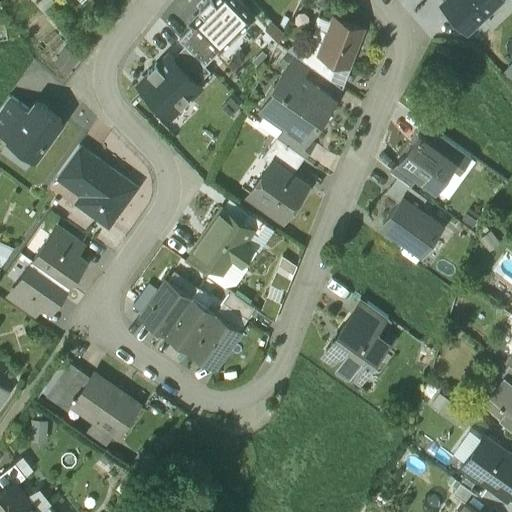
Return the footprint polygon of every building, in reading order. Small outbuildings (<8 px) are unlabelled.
[(235,0),(207,0),(199,9),(201,12),(190,22),(193,25),(218,51),(253,17),(235,0)] [(498,0),(445,0),(443,3),(468,29),(481,16),(498,0)] [(511,0),(498,0),(481,16),(492,28),(511,9),(511,0)] [(320,53),(319,54),(337,61),(347,65),(362,28),(334,17),(328,32),(320,53)] [(218,51),(193,25),(179,39),(185,45),(204,65),(218,51)] [(315,28),(307,48),(320,53),(328,32),(316,27),(315,28)] [(65,40),(53,61),(75,73),(87,52),(65,40)] [(172,58),(197,83),(210,70),(204,65),(185,45),(172,58)] [(307,48),(306,48),(302,60),(310,65),(330,80),(337,61),(319,54),(320,53),(307,48)] [(302,60),(288,51),(280,63),(286,68),(287,67),(301,77),(310,65),(302,60)] [(138,84),(171,116),(200,87),(197,83),(172,58),(168,54),(158,65),(156,63),(147,71),(149,73),(138,84)] [(301,77),(287,67),(286,68),(258,108),(285,126),(306,141),(306,140),(334,100),(301,77)] [(9,95),(0,107),(0,132),(9,139),(30,110),(30,109),(9,95)] [(30,110),(9,139),(34,157),(61,120),(47,109),(47,107),(41,103),(39,104),(35,101),(30,109),(30,110)] [(306,141),(285,126),(277,138),(304,157),(313,144),(306,140),(306,141)] [(434,145),(418,134),(398,161),(418,175),(435,188),(453,163),(455,160),(434,145)] [(471,155),(441,134),(434,145),(455,160),(453,163),(461,169),(471,155)] [(277,138),(276,137),(262,157),(271,163),(272,161),(291,175),(304,157),(277,138)] [(78,145),(56,176),(72,187),(94,156),(78,145)] [(110,168),(107,168),(101,164),(101,161),(94,156),(72,187),(82,194),(77,202),(108,224),(136,186),(110,168)] [(271,163),(249,194),(283,218),(306,185),(291,175),(272,161),(271,163)] [(418,175),(398,161),(391,172),(398,177),(410,186),(418,175)] [(410,186),(398,177),(386,193),(399,202),(403,198),(418,209),(426,198),(410,186)] [(399,202),(384,224),(422,251),(441,225),(418,209),(403,198),(399,202)] [(222,206),(192,248),(214,264),(223,270),(233,257),(241,262),(252,246),(246,242),(254,231),(255,229),(241,220),(222,206)] [(266,223),(248,210),(241,220),(255,229),(254,231),(258,234),(266,223)] [(83,244),(60,228),(52,239),(75,255),(83,244)] [(52,239),(49,236),(32,260),(67,285),(84,261),(75,255),(52,239)] [(214,264),(192,248),(185,258),(207,274),(214,264)] [(281,255),(266,314),(284,318),(299,260),(281,255)] [(67,285),(32,260),(16,284),(19,287),(42,303),(51,309),(67,285)] [(197,287),(174,271),(167,280),(191,297),(197,287)] [(167,280),(141,317),(166,333),(191,297),(167,280)] [(147,284),(133,304),(143,311),(158,291),(147,284)] [(42,303),(19,287),(12,297),(35,314),(42,303)] [(255,308),(231,291),(222,303),(246,320),(255,308)] [(191,297),(166,333),(189,350),(215,313),(191,297)] [(388,317),(367,302),(355,319),(376,334),(388,317)] [(215,313),(189,350),(214,367),(239,330),(215,313)] [(352,317),(334,342),(332,340),(323,353),(338,363),(337,364),(338,370),(347,376),(352,375),(360,365),(367,370),(387,342),(355,319),(352,317)] [(69,363),(46,396),(57,403),(79,370),(69,363)] [(511,367),(509,365),(501,376),(506,380),(507,379),(511,382),(511,367)] [(79,370),(57,403),(68,412),(73,405),(72,405),(90,378),(79,370)] [(139,405),(94,373),(90,378),(72,405),(73,405),(117,436),(139,405)] [(511,382),(507,379),(506,380),(486,408),(511,426),(511,382)] [(0,403),(10,390),(0,382),(0,403)] [(442,410),(463,426),(474,411),(453,395),(442,410)] [(49,439),(50,418),(36,418),(35,438),(49,439)] [(507,498),(511,491),(511,455),(483,435),(461,466),(487,484),(507,498)] [(15,463),(0,473),(0,482),(5,489),(15,482),(16,483),(25,476),(15,463)] [(39,511),(48,505),(25,476),(16,483),(38,511),(39,511)] [(5,489),(0,493),(0,511),(38,511),(16,483),(15,482),(5,489)] [(479,496),(460,483),(452,494),(466,504),(467,503),(479,511),(490,511),(494,507),(479,496)] [(511,511),(511,502),(507,498),(487,484),(479,496),(494,507),(500,511),(511,511)] [(479,511),(467,503),(466,504),(471,508),(468,511),(479,511)]
